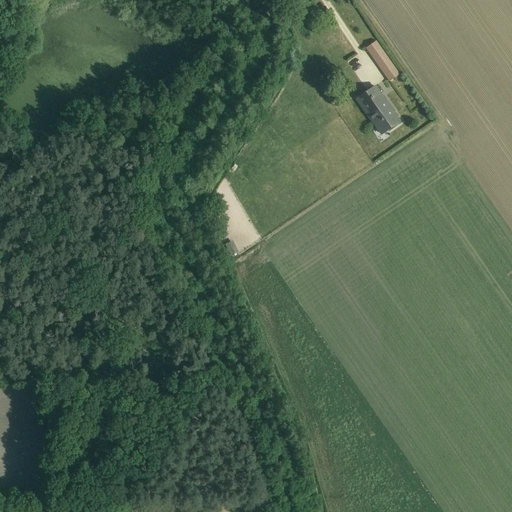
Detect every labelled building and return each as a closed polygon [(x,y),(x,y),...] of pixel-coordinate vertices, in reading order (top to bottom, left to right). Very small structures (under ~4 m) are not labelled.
[(376,41),(366,48),(374,60),(384,53),(376,41)] [(342,59),(348,68),(358,62),(352,53),(342,59)] [(392,64),(382,72),(389,82),(399,75),(392,64)] [(375,87),(357,99),(377,128),(382,124),(387,130),(400,121),(375,87)] [(235,247),(228,251),(230,256),(238,252),(235,247)]
